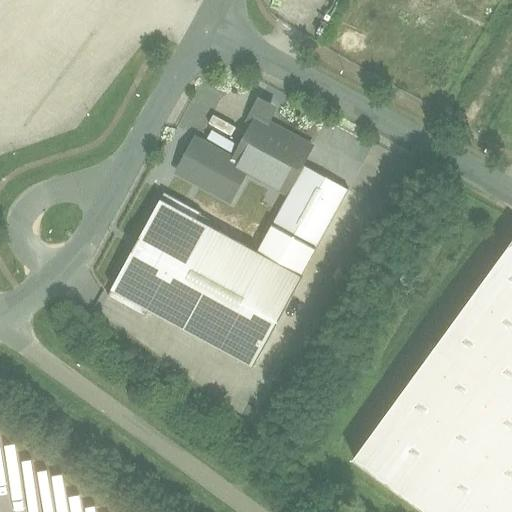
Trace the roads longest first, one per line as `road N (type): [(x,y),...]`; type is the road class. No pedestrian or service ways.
road 1 (residential): [(212,29),(65,265),(0,325)]
road 2 (residential): [(511,193),(212,29)]
road 3 (unclassified): [(0,327),(255,511)]
